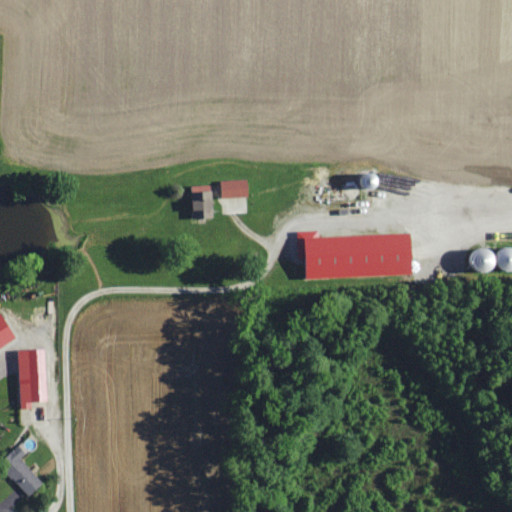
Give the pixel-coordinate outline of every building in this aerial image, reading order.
[(221,198),(249,197),(248,179),(220,180),(221,198)] [(193,186),(193,211),(206,211),(206,218),(212,218),(213,186),(193,186)] [(319,237),(319,231),(297,231),(297,237),(306,237),(308,279),(414,275),(413,233),(319,237)] [(0,349),(17,338),(1,312),(0,312),(0,349)] [(17,350),(20,409),(27,409),(27,403),(48,402),(46,349),(17,350)] [(20,459),(25,454),(18,446),(0,461),(0,464),(29,496),(43,483),(20,459)]
